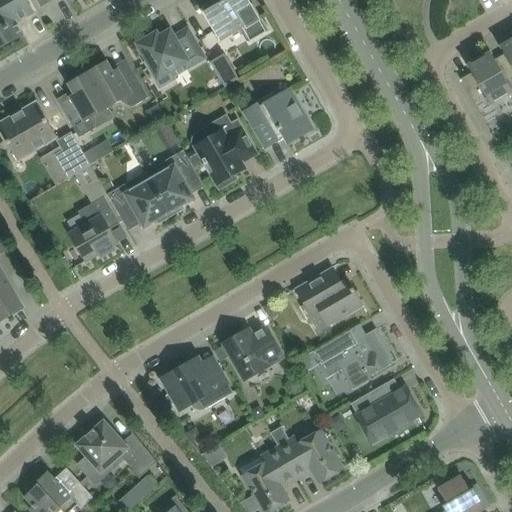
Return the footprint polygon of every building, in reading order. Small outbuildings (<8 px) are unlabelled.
[(0,0),(0,48),(23,35),(16,23),(33,13),(25,0),(0,0),(1,0),(0,0)] [(218,42),(221,40),(241,28),(250,43),(269,32),(253,4),(249,6),(245,0),(214,0),(202,7),(199,9),(218,42)] [(174,38),(170,31),(159,38),(157,34),(153,36),(152,33),(140,40),(141,43),(138,45),(148,62),(145,63),(155,81),(156,80),(160,88),(175,79),(171,72),(184,64),(186,69),(204,58),(188,30),(174,38)] [(490,51),(489,51),(511,90),(511,37),(507,41),(509,44),(501,48),(505,55),(495,60),(490,51)] [(511,92),(511,90),(489,51),(474,60),(476,63),(469,67),(472,74),(461,80),(486,123),(502,114),(495,101),(511,92)] [(224,54),(211,62),(225,87),(239,79),(224,54)] [(98,63),(86,70),(108,108),(120,101),(132,108),(149,98),(129,64),(113,73),(107,62),(100,67),(98,63)] [(96,129),(96,115),(108,108),(86,70),(74,77),(76,80),(69,85),(75,95),(59,104),(80,139),(96,129)] [(245,112),(266,148),(279,141),(277,137),(282,134),(288,145),(313,130),(290,90),(260,107),(258,105),(245,112)] [(37,103),(13,117),(0,124),(0,130),(18,161),(57,138),(37,103)] [(194,140),(194,142),(194,144),(194,145),(195,147),(196,149),(203,161),(218,186),(220,189),(236,180),(234,176),(238,174),(244,170),(246,169),(242,163),(256,155),(252,150),(254,149),(241,127),(238,122),(231,126),(224,130),(212,137),(211,136),(210,135),(208,134),(207,133),(205,132),(203,132),(202,133),(200,133),(198,134),(197,135),(196,136),(195,137),(194,139),(194,140)] [(65,152),(57,156),(70,178),(91,166),(72,135),(59,142),(65,152)] [(163,163),(167,170),(150,180),(171,216),(184,209),(183,206),(194,199),(191,193),(204,185),(184,151),(163,163)] [(158,224),(171,216),(150,180),(132,190),(128,183),(108,195),(128,230),(141,222),(145,228),(156,221),(158,224)] [(68,231),(51,241),(65,265),(82,255),(86,262),(99,254),(101,258),(115,250),(113,247),(118,244),(110,230),(120,224),(104,197),(78,213),(85,225),(70,234),(68,231)] [(0,321),(23,308),(0,268),(0,321)] [(328,270),(296,289),(306,306),(302,308),(318,336),(330,329),(329,326),(363,306),(348,280),(342,284),(332,268),(328,270)] [(249,330),(242,333),(224,344),(245,381),(270,366),(269,365),(284,357),(267,328),(252,336),(249,330)] [(343,334),(314,351),(321,363),(318,365),(326,379),(342,370),(353,390),(355,390),(372,380),(371,377),(394,364),(397,362),(396,360),(395,360),(377,329),(367,334),(367,335),(356,341),(350,330),(343,334)] [(162,380),(168,389),(170,392),(176,403),(176,404),(181,412),(192,405),(193,407),(196,410),(200,411),(204,410),(233,393),(229,385),(220,371),(212,356),(201,363),(199,359),(186,366),(179,370),(162,380)] [(358,400),(352,404),(366,428),(374,443),(387,435),(422,415),(406,387),(394,394),(388,383),(364,397),(358,400)] [(123,460),(140,478),(157,463),(133,433),(132,433),(134,436),(124,445),(104,423),(78,446),(88,457),(79,465),(92,480),(112,462),(116,466),(123,460)] [(270,433),(279,448),(298,480),(313,471),(320,483),(343,469),(321,432),(299,444),(296,438),(290,442),(281,426),(270,433)] [(298,480),(279,448),(262,458),(266,464),(244,477),(264,511),(269,511),(289,501),(282,489),(298,480)] [(81,509),(93,497),(80,483),(70,491),(61,481),(58,484),(47,472),(36,483),(37,485),(25,497),(33,506),(30,510),(31,511),(59,511),(62,510),(63,511),(70,511),(77,505),(81,509)] [(126,511),(158,488),(148,475),(116,498),(126,511)] [(446,511),(478,511),(485,508),(488,507),(477,487),(474,488),(470,491),(461,476),(439,489),(447,504),(443,507),(446,511)] [(157,511),(158,511),(196,511),(195,511),(193,511),(188,511),(176,496),(157,511)]
